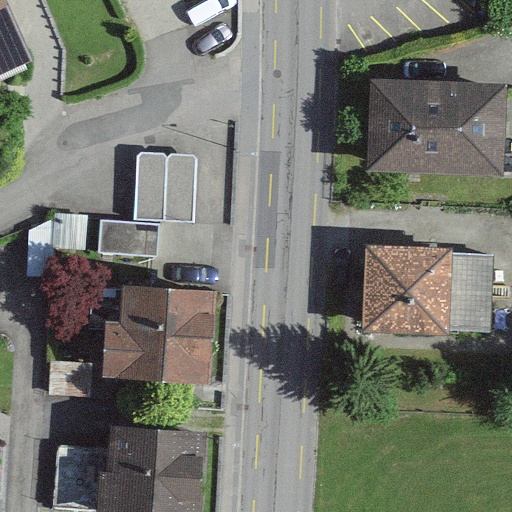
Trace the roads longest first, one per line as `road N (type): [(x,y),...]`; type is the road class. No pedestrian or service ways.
road 1 (residential): [(298,45),(8,201),(22,436),(4,511)]
road 2 (secondary): [(298,45),(283,511)]
